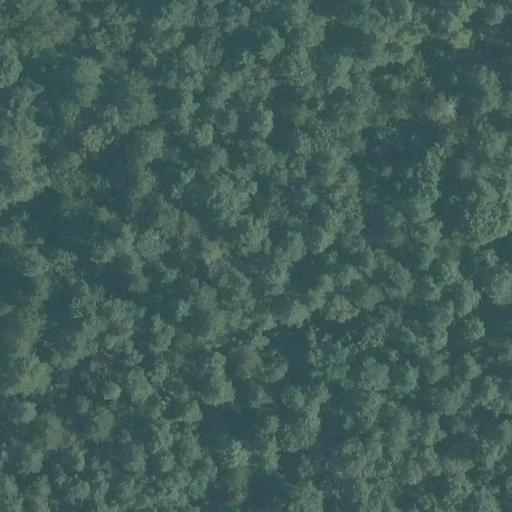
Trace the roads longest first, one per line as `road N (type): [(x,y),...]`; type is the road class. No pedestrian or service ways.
road 1 (track): [(474,241),(317,0)]
road 2 (track): [(0,245),(13,214),(113,82),(146,0)]
